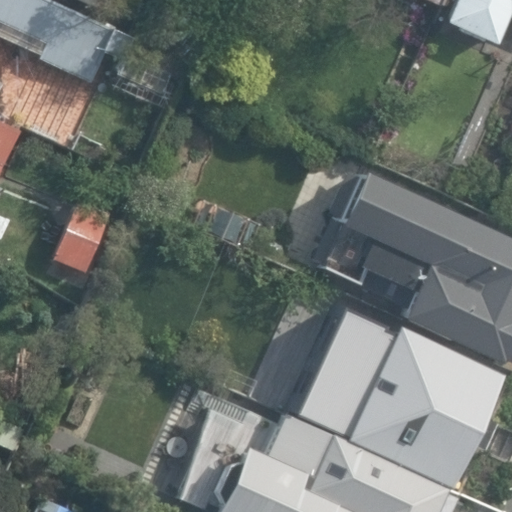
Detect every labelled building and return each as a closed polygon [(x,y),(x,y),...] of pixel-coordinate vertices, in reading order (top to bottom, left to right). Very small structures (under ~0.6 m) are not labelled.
[(121,26),(61,0),(0,0),(0,30),(99,75),(121,26)] [(511,0),(441,0),(434,17),(483,38),(497,7),(511,13),(511,0)] [(0,138),(9,118),(0,114),(0,138)] [(264,237),(313,259),(350,178),(302,155),(264,237)] [(511,342),(511,234),(393,182),(357,264),(403,284),(390,313),(503,363),(511,342)] [(118,208),(80,191),(51,256),(89,273),(118,208)] [(495,369),(382,317),(378,324),(328,301),(310,339),(286,328),(267,369),(293,381),(282,404),(443,479),(495,369)] [(438,511),(448,490),(270,410),(253,449),(234,441),(202,511),(438,511)]
